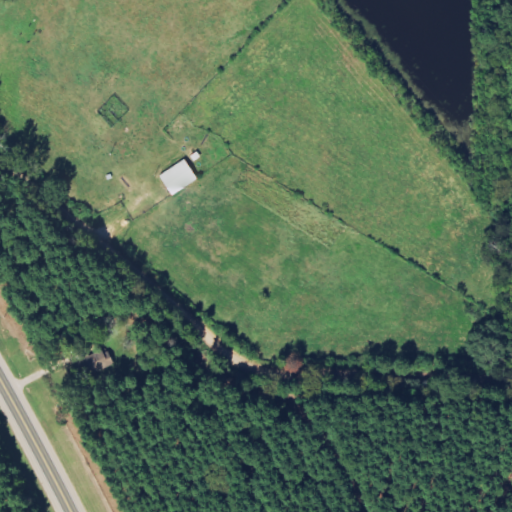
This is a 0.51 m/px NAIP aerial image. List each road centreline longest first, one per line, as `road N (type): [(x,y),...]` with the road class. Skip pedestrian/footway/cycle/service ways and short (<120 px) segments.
road 1 (residential): [(0,158),(235,360),(394,376),(511,374)]
road 2 (primary): [(73,511),(0,364)]
